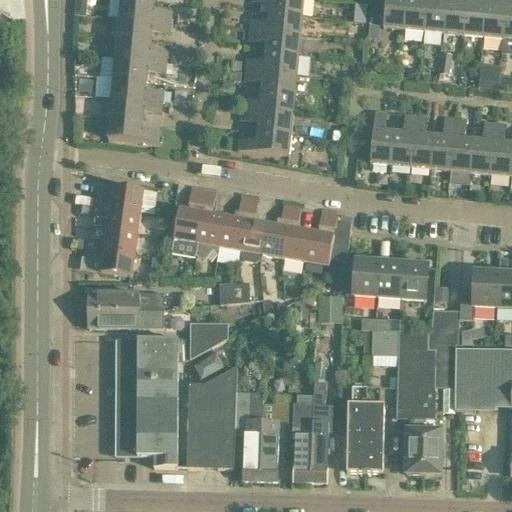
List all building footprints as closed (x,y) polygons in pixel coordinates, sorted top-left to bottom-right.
[(303,0),(252,0),(252,5),(270,6),(269,15),(302,18),(303,0)] [(403,32),(406,0),(385,0),(383,30),(403,32)] [(406,0),(403,32),(423,34),(426,0),(406,0)] [(438,0),(426,0),(423,34),(443,36),(446,3),(438,2),(438,0)] [(446,3),(443,36),(463,38),(466,0),(455,0),(455,3),(446,3)] [(478,0),(466,0),(463,38),(483,40),(486,6),(478,6),(478,0)] [(486,6),(483,40),(503,41),(507,0),(495,0),(495,7),(486,6)] [(511,0),(507,0),(503,41),(511,42),(511,0)] [(121,1),(119,21),(170,26),(177,27),(179,15),(171,14),(153,12),(154,4),(121,1)] [(366,22),(366,15),(355,14),(355,21),(366,22)] [(302,18),(269,15),(268,24),(250,22),(249,33),(300,38),(302,18)] [(170,26),(119,21),(117,41),(150,44),(151,35),(169,37),(170,26)] [(300,38),(249,33),(248,45),(266,46),(265,55),(298,58),(300,38)] [(117,41),(115,61),(166,66),(167,54),(149,52),(150,44),(117,41)] [(298,58),(265,55),(264,64),(246,62),(245,73),(296,78),(298,58)] [(451,56),(443,56),(440,78),(448,78),(451,56)] [(166,66),(115,61),(113,81),(146,84),(147,75),(165,77),(166,66)] [(378,62),(367,61),(365,75),(376,76),(378,62)] [(242,64),(232,64),(231,72),(241,72),(242,64)] [(408,80),(416,80),(416,72),(409,71),(408,80)] [(296,78),(245,73),(244,85),(262,86),(261,95),(295,98),(296,78)] [(231,85),(240,86),(241,75),(231,74),(231,85)] [(479,76),(478,90),(497,92),(499,78),(479,76)] [(511,77),(500,77),(499,92),(501,92),(511,93),(511,77)] [(146,84),(113,81),(111,101),(162,106),(163,94),(146,92),(146,84)] [(295,98),(261,95),(260,104),(243,102),(241,113),(293,118),(295,98)] [(162,106),(111,101),(109,121),(142,124),(143,115),(161,117),(162,106)] [(293,118),(241,113),(240,124),(258,126),(257,135),(291,138),(293,118)] [(390,168),(394,135),(385,134),(387,116),(375,115),(370,166),(390,168)] [(394,135),(390,168),(410,170),(415,119),(404,118),(402,136),(394,135)] [(415,119),(410,170),(430,172),(434,139),(425,138),(426,120),(415,119)] [(142,124),(109,121),(107,141),(158,146),(159,134),(142,132),(142,124)] [(442,139),(434,139),(430,172),(450,174),(455,123),(444,122),(442,139)] [(455,123),(450,174),(470,176),(473,142),(464,141),(466,124),(455,123)] [(482,143),(473,142),(470,176),(490,178),(495,127),(483,126),(482,143)] [(506,128),(495,127),(490,178),(510,180),(511,160),(511,146),(505,146),(506,128)] [(291,138),(257,135),(256,143),(239,142),(238,154),(289,159),(291,138)] [(328,144),(327,151),(332,155),(338,156),(338,145),(328,144)] [(90,208),(140,215),(143,193),(113,189),(111,203),(91,200),(90,208)] [(196,247),(204,197),(190,195),(188,206),(193,207),(191,215),(178,212),(173,243),(196,247)] [(204,197),(196,247),(197,247),(195,260),(206,262),(212,253),(217,254),(218,250),(223,220),(211,218),(214,199),(204,197)] [(233,222),(223,220),(218,250),(240,254),(248,205),(240,203),(238,214),(234,217),(233,222)] [(248,205),(240,254),(240,260),(243,264),(255,266),(260,263),(262,258),(267,228),(257,226),(258,221),(255,217),(257,206),(248,205)] [(140,215),(90,208),(82,207),(81,216),(96,218),(94,231),(137,237),(140,215)] [(267,228),(262,258),(283,262),(288,231),(289,223),(291,212),(283,211),(281,222),(277,224),(276,229),(267,228)] [(300,214),(291,212),(289,223),(298,225),(300,214)] [(311,235),(306,266),(328,270),(332,247),(348,250),(351,226),(337,223),(337,220),(321,217),(319,229),(327,230),(325,238),(311,235)] [(134,258),(137,237),(94,231),(92,244),(78,242),(76,250),(84,251),(134,258)] [(288,231),(283,262),(306,266),(311,235),(288,231)] [(83,260),(103,262),(101,276),(131,280),(134,258),(84,251),(83,260)] [(377,300),(380,260),(372,260),(372,264),(355,263),(353,298),(377,300)] [(380,260),(377,300),(400,302),(403,266),(388,265),(388,261),(380,260)] [(403,262),(403,266),(400,302),(426,304),(428,268),(412,267),(412,262),(403,262)] [(175,281),(177,268),(165,267),(163,279),(175,281)] [(460,314),(459,323),(473,323),(473,309),(496,311),(499,271),(491,270),(490,275),(474,274),(473,295),(461,295),(460,314)] [(506,271),(499,271),(496,311),(511,311),(511,275),(506,276),(506,271)] [(219,287),(220,308),(250,305),(249,285),(219,287)] [(448,289),(436,288),(435,302),(448,303),(448,289)] [(164,297),(88,297),(88,314),(150,314),(163,314),(164,297)] [(318,325),(342,326),(342,301),(318,301),(318,325)] [(307,323),(308,309),(295,309),(294,323),(307,323)] [(433,313),(431,335),(430,361),(437,362),(435,391),(455,391),(455,353),(456,353),(457,349),(458,349),(459,323),(460,314),(433,313)] [(163,332),(163,314),(150,314),(88,314),(88,332),(163,332)] [(375,334),(376,322),(360,322),(360,333),(371,333),(375,334)] [(390,322),(376,322),(375,334),(390,334),(390,322)] [(413,335),(413,334),(414,323),(400,323),(399,334),(413,335)] [(228,342),(228,327),(190,327),(190,343),(190,363),(191,363),(228,342)] [(375,334),(371,333),(370,359),(397,359),(398,334),(390,334),(375,334)] [(398,334),(397,359),(396,422),(415,422),(424,422),(434,422),(435,391),(437,362),(430,361),(431,335),(413,334),(413,335),(398,334)] [(468,336),(462,336),(461,348),(473,348),(473,341),(468,336)] [(178,382),(178,362),(178,343),(117,343),(117,382),(178,382)] [(190,363),(190,343),(178,343),(178,362),(190,363)] [(455,353),(455,391),(454,414),(475,414),(475,409),(511,409),(511,353),(456,353),(455,353)] [(201,384),(221,372),(214,359),(194,370),(201,384)] [(234,462),(236,396),(237,371),(236,371),(204,388),(189,388),(186,472),(234,473),(234,462)] [(178,382),(117,382),(117,421),(117,460),(154,460),(154,471),(177,472),(178,382)] [(314,386),(314,399),(313,408),(313,420),(312,420),(310,486),(326,486),(328,435),(331,435),(333,409),(324,408),(324,405),(325,405),(326,387),(314,386)] [(365,476),(366,390),(353,390),(352,407),(348,406),(346,475),(365,476)] [(366,390),(365,476),(383,476),(384,407),(381,407),(381,391),(366,390)] [(236,396),(234,462),(244,462),(243,484),(260,485),(262,424),(263,396),(236,396)] [(274,424),(262,424),(260,485),(277,485),(278,442),(277,442),(277,425),(288,425),(289,397),(275,397),(274,424)] [(313,408),(314,399),(298,398),(297,407),(293,407),(292,440),(295,440),(293,485),(310,486),(312,420),(313,420),(313,408)] [(424,422),(415,422),(414,433),(406,433),(406,477),(423,477),(424,422)] [(424,422),(423,477),(440,477),(441,433),(434,433),(434,422),(424,422)]
